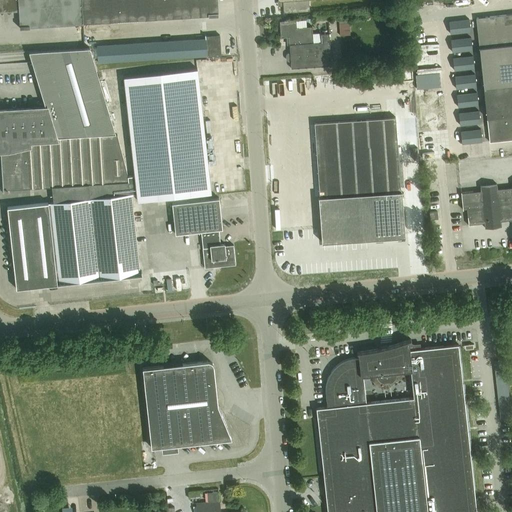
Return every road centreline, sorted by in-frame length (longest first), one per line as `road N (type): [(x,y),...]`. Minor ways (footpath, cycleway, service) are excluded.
road 1 (unclassified): [(265,299),(244,0)]
road 2 (unclassified): [(265,299),(0,328)]
road 3 (unclassified): [(511,273),(265,299)]
road 4 (unclassified): [(74,490),(278,470)]
road 5 (unclassified): [(278,470),(265,299)]
